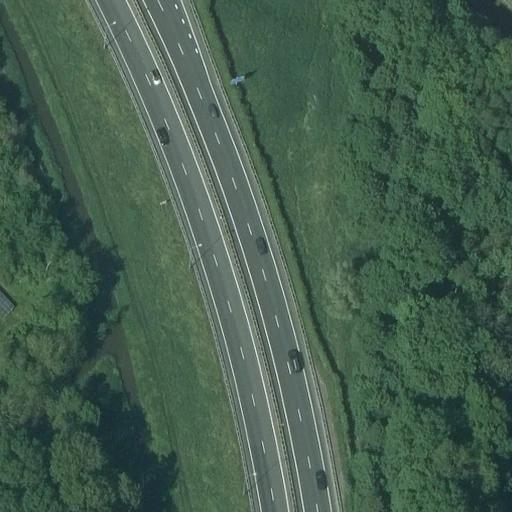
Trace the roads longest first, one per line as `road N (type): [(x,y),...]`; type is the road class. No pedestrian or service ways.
road 1 (trunk): [(109,0),(174,143),(223,288),(273,511)]
road 2 (trunk): [(317,511),(263,276),(216,134),(156,0)]
